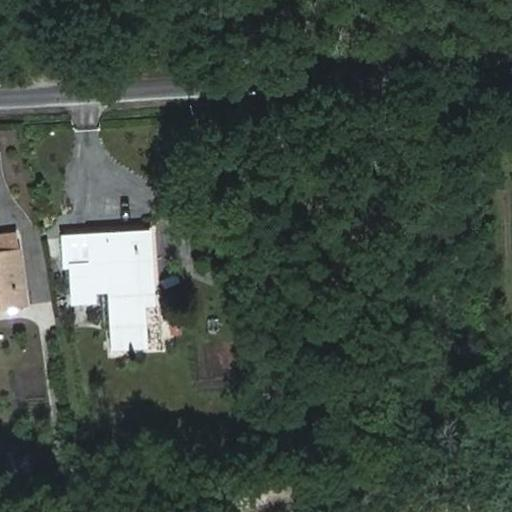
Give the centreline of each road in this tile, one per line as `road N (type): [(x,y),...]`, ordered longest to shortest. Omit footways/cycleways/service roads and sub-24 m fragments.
road 1 (residential): [(0,91),(511,59)]
road 2 (residential): [(124,511),(511,453)]
